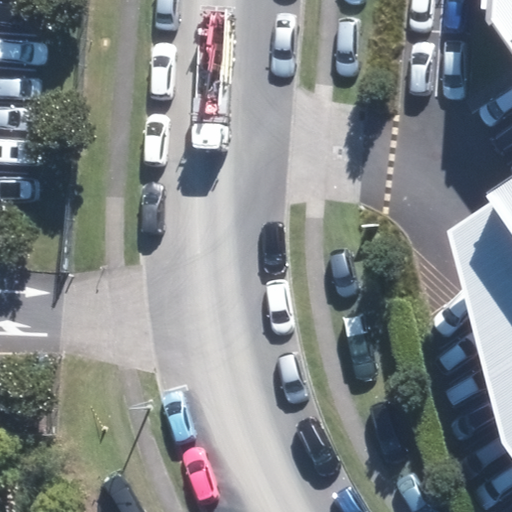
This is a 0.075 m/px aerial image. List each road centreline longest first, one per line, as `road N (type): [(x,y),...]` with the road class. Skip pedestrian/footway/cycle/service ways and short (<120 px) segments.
road 1 (residential): [(274,511),(238,424),(218,308),(213,187),(227,0)]
road 2 (unknown): [(223,59),(368,127),(494,238),(511,276)]
